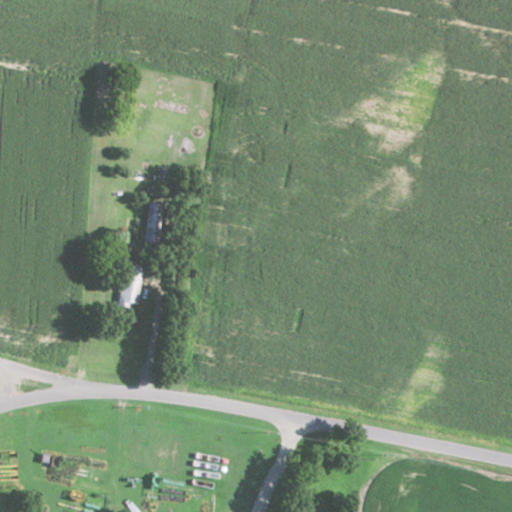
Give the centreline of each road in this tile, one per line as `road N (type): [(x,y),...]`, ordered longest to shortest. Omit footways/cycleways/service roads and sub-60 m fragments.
road 1 (tertiary): [(0,403),(120,390),(511,460)]
road 2 (residential): [(120,390),(0,364)]
